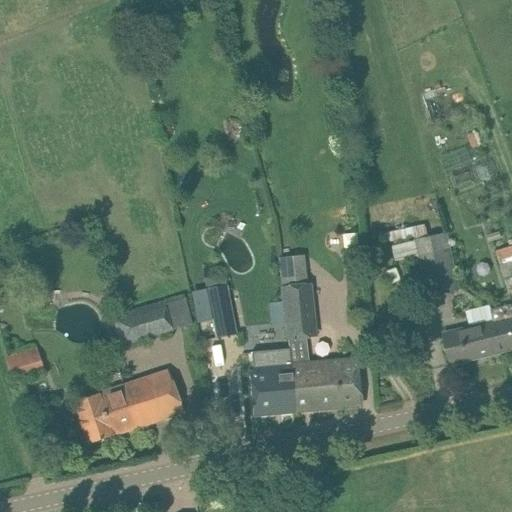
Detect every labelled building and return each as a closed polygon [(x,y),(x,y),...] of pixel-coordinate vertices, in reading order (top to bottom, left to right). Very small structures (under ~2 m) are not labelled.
[(412,227),(382,234),(384,243),(414,237),(412,227)] [(415,239),(415,241),(418,256),(427,294),(458,287),(446,233),(427,237),(415,239)] [(508,288),(511,286),(511,246),(496,251),(508,288)] [(400,281),(395,268),(383,272),(388,285),(400,281)] [(236,334),(225,275),(205,279),(216,338),(236,334)] [(317,336),(311,283),(280,287),(286,339),(317,336)] [(162,302),(124,314),(133,342),(171,331),(162,302)] [(511,349),(511,305),(491,311),(494,322),(501,353),(511,349)] [(501,353),(494,322),(444,334),(452,365),(501,353)] [(290,365),(250,368),(254,415),(294,411),(360,405),(358,386),(356,359),(308,363),(305,337),(287,339),(291,365),(290,365)] [(43,367),(37,348),(5,357),(11,377),(43,367)] [(73,401),(87,444),(183,412),(169,370),(73,401)]
